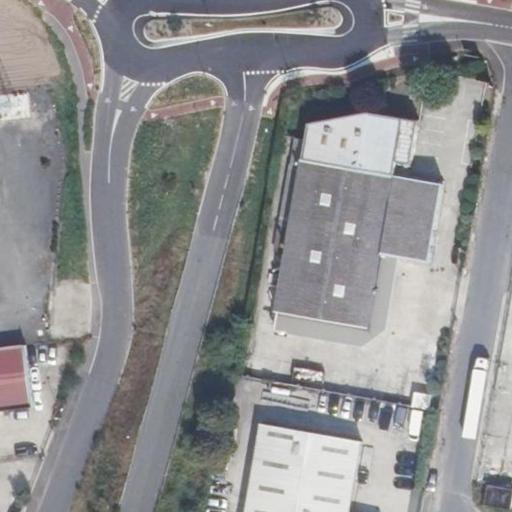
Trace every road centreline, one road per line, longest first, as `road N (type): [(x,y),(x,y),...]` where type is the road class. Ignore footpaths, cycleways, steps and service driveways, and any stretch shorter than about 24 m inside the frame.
road 1 (tertiary): [(136,511),(245,108),(242,49)]
road 2 (unclassified): [(53,511),(115,345),(109,157),(135,63)]
road 3 (unclassified): [(441,511),(511,139)]
road 4 (tertiary): [(242,49),(341,52),(365,35)]
